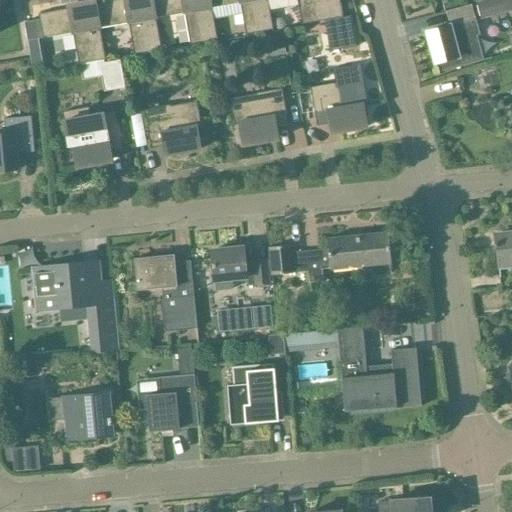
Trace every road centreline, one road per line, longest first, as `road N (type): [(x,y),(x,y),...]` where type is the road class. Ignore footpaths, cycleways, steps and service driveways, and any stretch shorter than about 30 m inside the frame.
road 1 (residential): [(0,496),(475,452)]
road 2 (residential): [(0,231),(430,187)]
road 3 (residential): [(475,452),(430,187)]
road 4 (residential): [(430,187),(377,0)]
